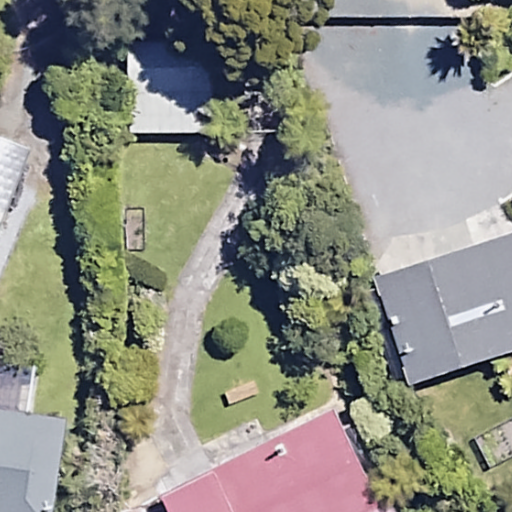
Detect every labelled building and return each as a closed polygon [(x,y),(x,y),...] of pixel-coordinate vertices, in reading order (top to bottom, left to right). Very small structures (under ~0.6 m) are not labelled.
[(139,45),(138,134),(223,135),(224,46),(139,45)] [(0,248),(40,148),(0,131),(0,248)] [(511,355),(511,235),(384,277),(420,386),(511,355)] [(405,511),(348,401),(170,494),(179,511),(405,511)] [(66,511),(79,417),(0,406),(0,511),(66,511)]
